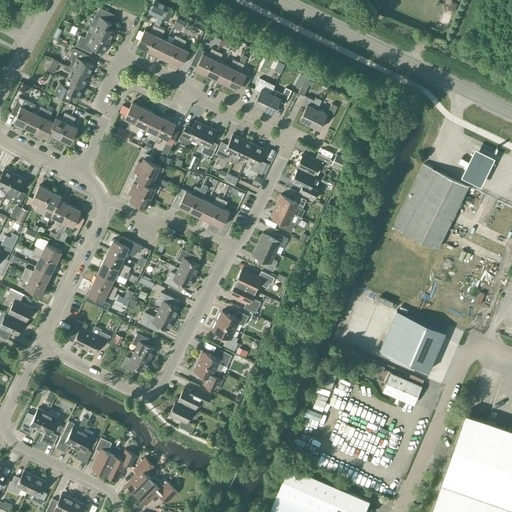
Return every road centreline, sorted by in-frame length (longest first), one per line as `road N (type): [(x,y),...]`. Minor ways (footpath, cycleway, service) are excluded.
road 1 (residential): [(228,244),(245,234),(289,144),(120,52)]
road 2 (residential): [(38,345),(136,393),(152,392),(228,244)]
road 3 (secondary): [(511,111),(280,0)]
road 4 (unclassified): [(398,511),(471,341),(511,354)]
road 5 (residential): [(38,345),(101,202)]
road 6 (residential): [(116,511),(106,489),(13,443),(0,426)]
road 7 (residential): [(228,244),(177,220),(173,229),(101,202)]
road 8 (residential): [(78,174),(108,110),(96,104),(120,52)]
